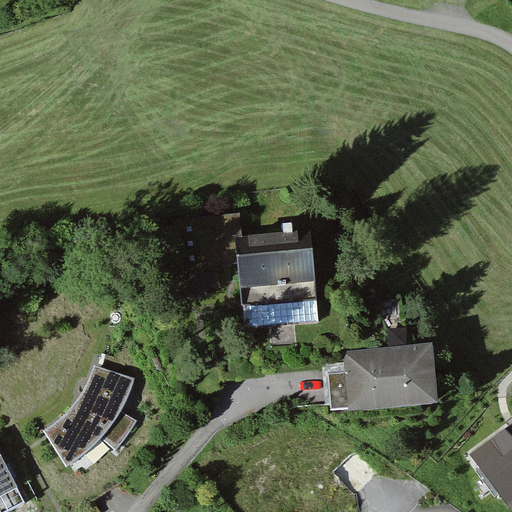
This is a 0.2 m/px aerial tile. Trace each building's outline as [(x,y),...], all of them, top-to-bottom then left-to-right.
[(313,232),(241,238),(240,220),(175,225),(180,294),(240,289),(243,327),(320,321),(313,232)] [(431,344),(337,355),(344,415),(438,405),(431,344)] [(144,382),(103,371),(87,401),(72,421),(50,438),(75,470),(96,455),(108,443),(121,453),(142,425),(129,417),(138,400),(144,382)] [(511,428),(474,457),(511,506),(511,428)] [(311,437),(243,480),(257,502),(274,491),(287,511),(338,479),(311,437)] [(0,446),(0,511),(17,511),(31,505),(0,446)]
